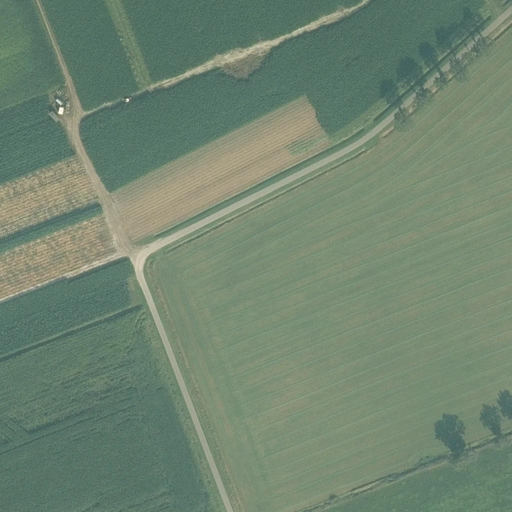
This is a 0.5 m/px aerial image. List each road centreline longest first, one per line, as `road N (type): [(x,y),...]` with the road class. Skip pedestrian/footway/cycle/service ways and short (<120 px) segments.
road 1 (track): [(228,511),(133,261),(377,126)]
road 2 (unclassified): [(377,126),(511,7)]
